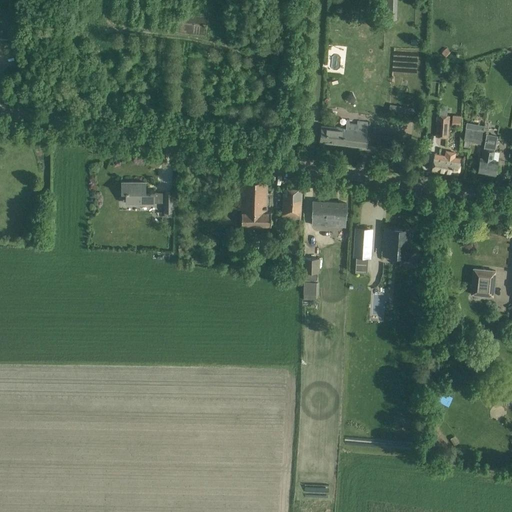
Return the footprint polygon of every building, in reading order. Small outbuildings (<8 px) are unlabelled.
[(383,0),(383,19),(397,19),(397,0),(383,0)] [(15,18),(8,38),(16,40),(22,20),(15,18)] [(461,124),(461,114),(453,115),(453,124),(461,124)] [(438,115),(436,137),(448,138),(450,116),(447,116),(440,115),(438,115)] [(366,147),(367,137),(369,122),(357,121),(357,124),(349,123),(349,120),(346,120),(345,128),(321,125),(320,132),(319,142),(366,147)] [(483,131),(466,128),(464,141),(463,146),(468,147),(470,141),(481,143),(483,131)] [(480,158),(477,172),(495,175),(498,161),(493,160),(494,151),(495,146),(497,137),(485,135),(484,144),(483,149),(482,158),(480,158)] [(394,150),(395,137),(377,136),(376,148),(394,150)] [(421,168),(423,153),(410,151),(408,167),(421,168)] [(458,175),(460,165),(461,159),(455,158),(456,152),(445,151),(444,156),(435,154),(434,160),(432,170),(458,175)] [(271,226),(270,223),(271,213),(266,212),(267,181),(235,181),(234,209),(241,209),(241,225),(271,226)] [(172,212),(172,202),(172,192),(154,192),(154,190),(145,190),(145,182),(121,182),(121,192),(125,192),(125,203),(164,203),(164,212),(172,212)] [(300,222),(301,199),(302,189),(283,188),(283,198),(282,221),(300,222)] [(346,218),(346,213),(346,203),(313,201),(312,211),(312,216),(312,225),(331,226),(332,217),(346,218)] [(237,225),(237,216),(198,215),(198,224),(237,225)] [(357,229),(355,256),(369,257),(370,230),(357,229)] [(391,255),(409,256),(410,233),(401,233),(401,231),(392,230),(392,232),(384,232),(383,253),(391,253),(391,255)] [(303,257),(302,272),(319,272),(319,258),(303,257)] [(355,259),(354,284),(373,285),(373,260),(355,259)] [(492,294),(495,271),(474,269),(471,292),(492,294)] [(303,280),(303,300),(316,300),(316,294),(319,294),(319,281),(303,280)] [(449,406),(453,397),(443,392),(438,402),(449,406)] [(456,436),(451,439),(454,445),(459,442),(456,436)]
